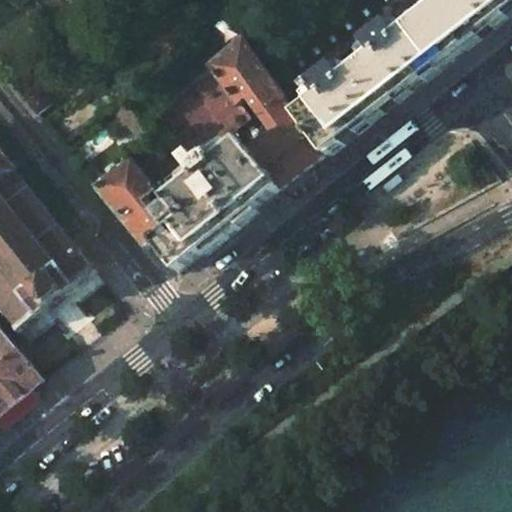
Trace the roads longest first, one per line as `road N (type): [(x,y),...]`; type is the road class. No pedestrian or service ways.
road 1 (primary): [(112,511),(382,292),(511,219)]
road 2 (primary): [(477,78),(182,324)]
road 3 (residential): [(182,324),(0,91)]
road 4 (residential): [(10,511),(134,409),(113,382)]
road 5 (primary): [(113,382),(0,474)]
